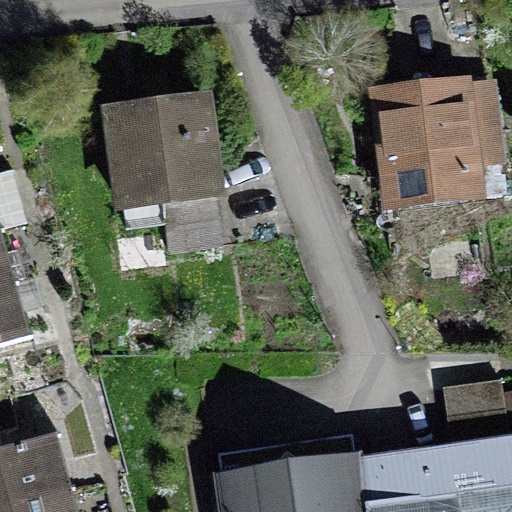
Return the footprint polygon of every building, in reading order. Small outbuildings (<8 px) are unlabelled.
[(460,88),(380,97),(389,176),(393,176),(397,209),(473,201),(465,129),(477,128),(476,111),(463,112),(460,88)] [(203,104),(109,116),(125,228),(166,223),(169,252),(219,247),(203,104)] [(0,232),(0,287),(14,284),(9,265),(0,232)] [(14,284),(0,287),(0,348),(28,341),(22,317),(14,284)] [(445,389),(454,457),(511,449),(511,443),(504,381),(445,389)] [(0,452),(0,506),(68,488),(62,468),(54,438),(0,452)] [(511,511),(511,449),(454,457),(219,486),(222,511),(511,511)] [(74,511),(68,488),(0,506),(0,511),(74,511)]
